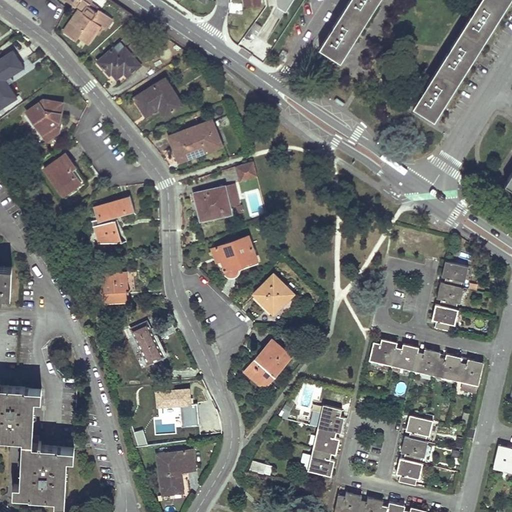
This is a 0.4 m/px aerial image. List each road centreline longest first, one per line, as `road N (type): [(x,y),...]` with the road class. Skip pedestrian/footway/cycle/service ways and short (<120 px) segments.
road 1 (residential): [(197,511),(228,456),(231,423),(173,285),(165,183),(58,51),(0,6)]
road 2 (residential): [(125,491),(99,398),(52,287)]
road 3 (secondary): [(256,76),(327,138),(415,197)]
road 4 (residential): [(511,316),(466,511)]
road 5 (secondary): [(429,188),(278,87)]
road 6 (residential): [(52,426),(53,404),(36,361),(38,317),(52,287)]
